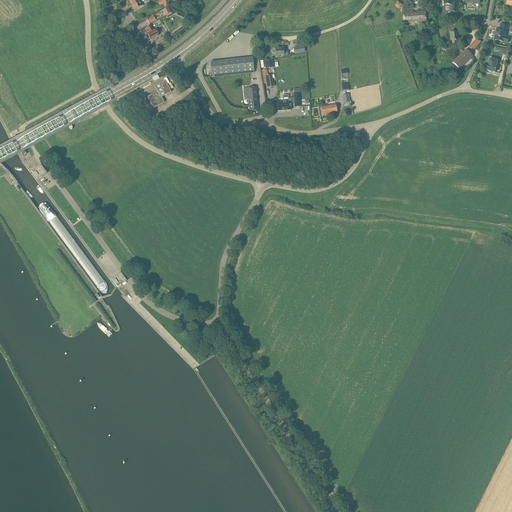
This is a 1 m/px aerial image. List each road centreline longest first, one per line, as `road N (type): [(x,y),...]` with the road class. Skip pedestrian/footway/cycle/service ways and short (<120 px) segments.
road 1 (unclassified): [(218,323),(167,314),(146,298),(23,131),(95,86)]
road 2 (unclassified): [(368,124),(301,132),(222,120),(174,57)]
road 3 (unclassified): [(218,323),(335,511)]
road 4 (primary): [(0,156),(174,57)]
road 5 (unclassified): [(260,182),(152,150),(116,120),(95,86)]
road 6 (unclassified): [(260,182),(224,255),(218,323)]
road 7 (unclassified): [(368,124),(356,162),(333,184),(302,190),(260,182)]
road 8 (unclassified): [(370,0),(339,26),(253,37)]
